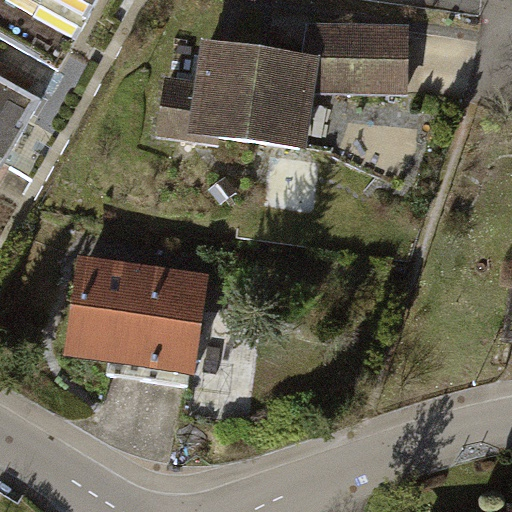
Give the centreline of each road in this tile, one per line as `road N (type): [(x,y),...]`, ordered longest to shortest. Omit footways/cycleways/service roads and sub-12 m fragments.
road 1 (residential): [(511,422),(462,428),(287,489),(245,511)]
road 2 (residential): [(0,434),(127,511)]
